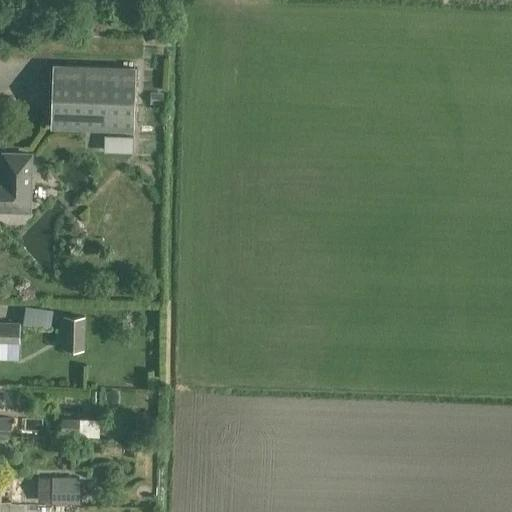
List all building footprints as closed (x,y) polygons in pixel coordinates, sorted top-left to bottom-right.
[(53,64),(51,127),(134,130),(136,66),(53,64)] [(30,201),(31,154),(6,153),(5,173),(1,177),(0,176),(0,210),(19,211),(30,201)] [(64,317),(63,350),(84,351),(85,318),(64,317)] [(0,342),(20,343),(20,322),(0,320),(0,342)] [(79,434),(98,434),(98,416),(79,416),(79,434)] [(0,436),(12,436),(12,417),(0,417),(0,436)] [(0,473),(0,497),(11,497),(11,495),(21,495),(22,476),(12,476),(12,473),(0,473)]
